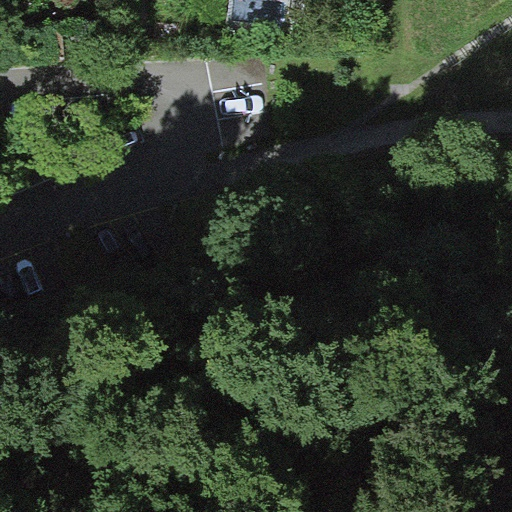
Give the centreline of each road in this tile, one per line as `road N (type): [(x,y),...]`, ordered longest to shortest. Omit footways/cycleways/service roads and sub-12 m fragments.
road 1 (residential): [(0,228),(197,174),(167,84),(0,89)]
road 2 (track): [(324,503),(0,511)]
road 3 (track): [(511,492),(324,503)]
